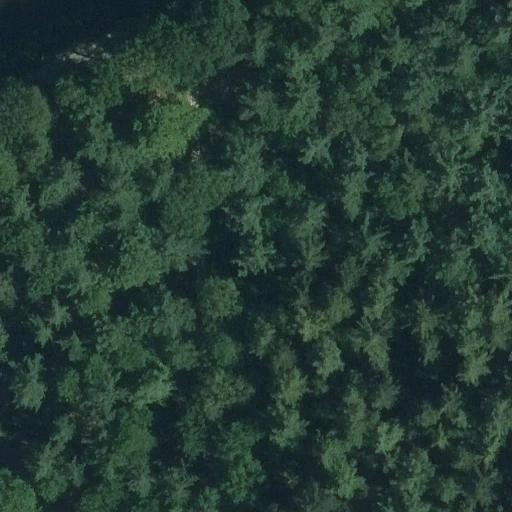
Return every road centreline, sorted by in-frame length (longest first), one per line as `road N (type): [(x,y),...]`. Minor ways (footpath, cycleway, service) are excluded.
road 1 (track): [(235,511),(200,340),(191,7)]
road 2 (unclassified): [(0,101),(206,0)]
